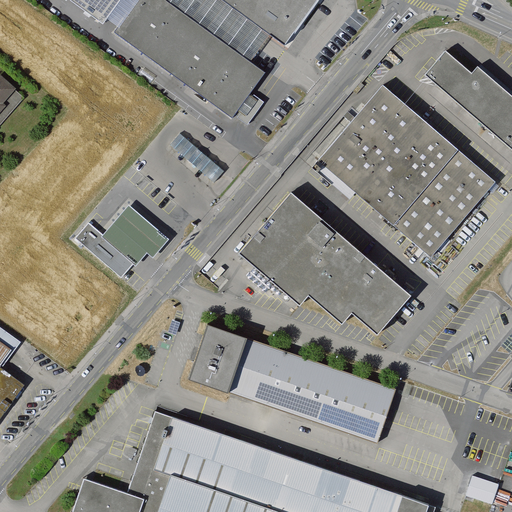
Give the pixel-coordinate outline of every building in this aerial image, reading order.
[(234,120),(267,74),(164,0),(139,0),(116,33),(234,120)] [(221,0),(287,47),(321,1),(319,0),(221,0)] [(426,75),(511,149),(511,95),(479,67),(473,74),(446,51),(426,75)] [(19,91),(2,77),(0,78),(0,119),(9,108),(6,106),(19,91)] [(430,261),(496,184),(382,86),(317,162),(430,261)] [(224,174),(180,137),(170,149),(214,186),(224,174)] [(348,317),(375,339),(409,298),(288,194),(235,255),(297,308),(305,298),(339,328),(348,317)] [(101,235),(88,223),(74,239),(120,279),(134,263),(101,235)] [(187,379),(379,446),(397,391),(206,325),(187,379)] [(0,367),(12,351),(0,342),(0,367)] [(0,422),(26,386),(0,367),(0,422)] [(429,511),(432,505),(157,410),(127,495),(86,481),(74,511),(429,511)]
